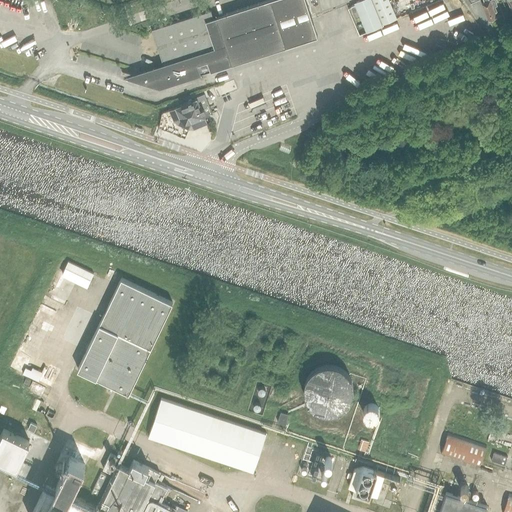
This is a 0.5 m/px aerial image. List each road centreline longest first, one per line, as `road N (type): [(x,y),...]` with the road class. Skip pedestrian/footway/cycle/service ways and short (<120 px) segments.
road 1 (unclassified): [(207,178),(220,158),(511,39)]
road 2 (secondary): [(511,278),(207,178)]
road 3 (secondary): [(121,149),(0,109)]
